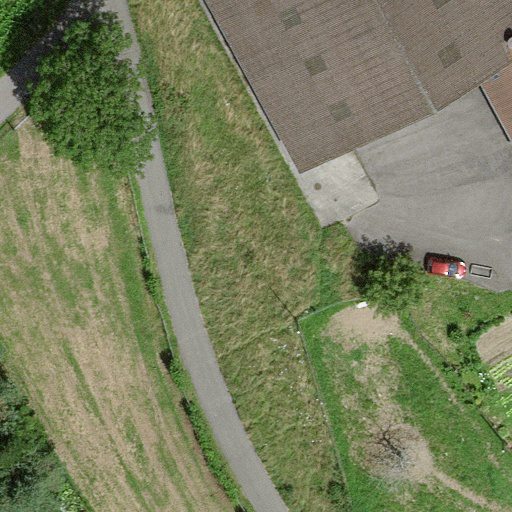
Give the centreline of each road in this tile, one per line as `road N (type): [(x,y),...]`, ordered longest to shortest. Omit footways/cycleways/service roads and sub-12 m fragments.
road 1 (track): [(294,511),(201,352),(118,0)]
road 2 (track): [(97,0),(0,88)]
